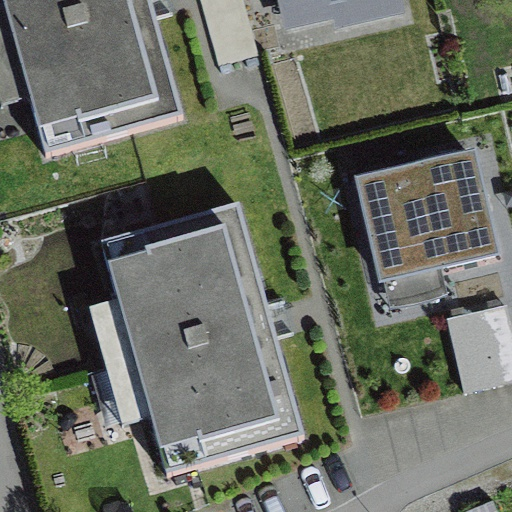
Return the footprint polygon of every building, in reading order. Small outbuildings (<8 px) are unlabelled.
[(160,0),(8,0),(57,171),(198,131),(160,0)] [(381,0),(285,0),(291,21),(381,0)] [(472,156),(363,179),(383,275),(492,252),(472,156)] [(256,219),(115,259),(182,497),(323,457),(256,219)] [(511,326),(509,309),(447,320),(459,389),(511,379),(511,326)]
